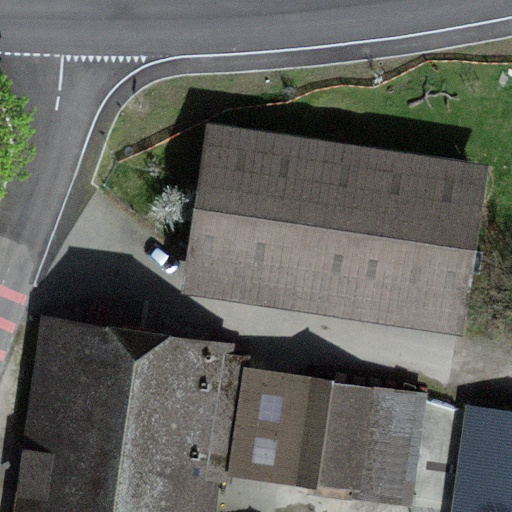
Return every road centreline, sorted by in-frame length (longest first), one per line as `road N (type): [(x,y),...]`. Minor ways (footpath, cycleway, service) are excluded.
road 1 (residential): [(0,290),(47,152),(63,22)]
road 2 (secondary): [(419,0),(144,24)]
